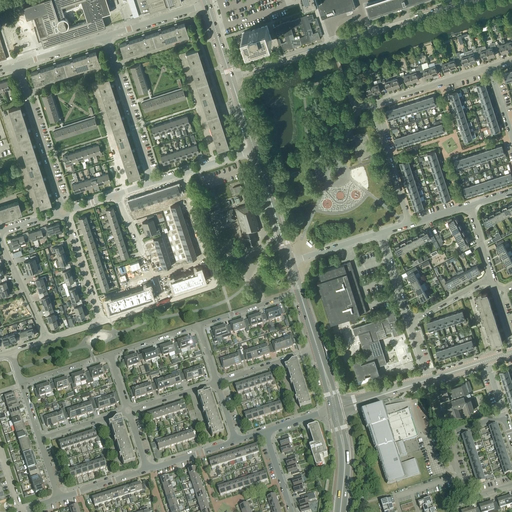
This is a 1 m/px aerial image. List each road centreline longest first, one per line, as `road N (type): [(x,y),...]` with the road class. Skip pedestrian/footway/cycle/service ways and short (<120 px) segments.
road 1 (residential): [(231,78),(466,0)]
road 2 (residential): [(408,224),(374,105),(489,67)]
road 3 (residential): [(164,301),(215,277),(182,173)]
road 4 (residential): [(63,212),(16,64)]
road 5 (residential): [(151,183),(103,37)]
